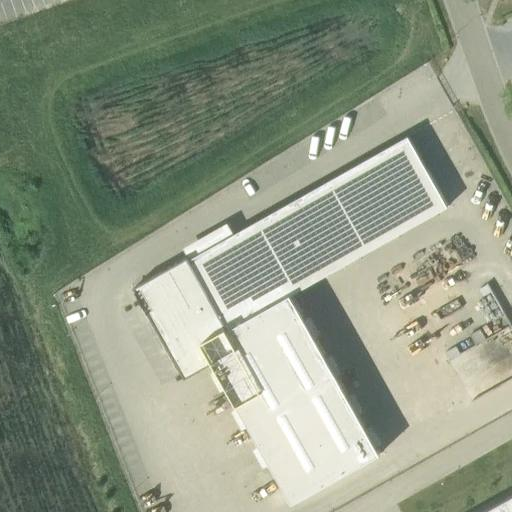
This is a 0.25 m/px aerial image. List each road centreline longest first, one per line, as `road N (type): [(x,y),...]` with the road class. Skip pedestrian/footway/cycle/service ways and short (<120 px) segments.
road 1 (unknown): [(489,79),(152,258),(133,278),(131,310),(146,366),(179,442),(212,490),(263,511)]
road 2 (unknown): [(294,511),(511,390)]
road 3 (unclassified): [(459,0),(511,142)]
